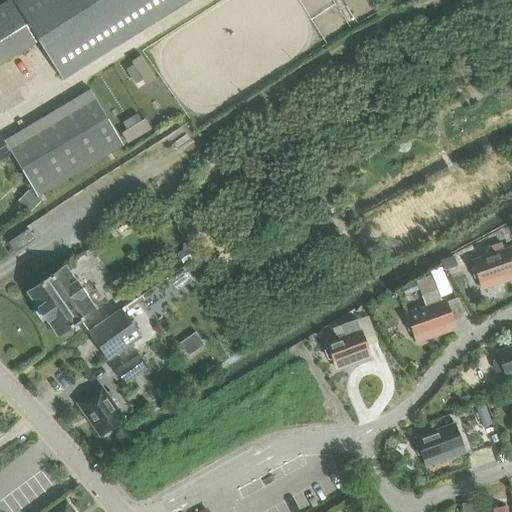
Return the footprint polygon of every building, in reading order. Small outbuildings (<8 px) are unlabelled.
[(11,0),(61,78),(140,29),(185,0),(11,0)] [(0,3),(0,63),(30,45),(3,2),(0,3)] [(154,77),(140,55),(131,61),(133,64),(126,68),(135,82),(142,78),(146,83),(154,77)] [(16,154),(39,194),(126,142),(93,87),(7,138),(16,154)] [(127,141),(150,128),(144,119),(141,121),(137,114),(123,122),(127,129),(121,133),(127,141)] [(0,163),(16,154),(7,138),(4,134),(0,136),(0,163)] [(28,228),(8,242),(14,252),(35,238),(28,228)] [(478,276),(480,282),(499,275),(501,280),(511,276),(511,251),(510,245),(472,259),(474,264),(470,267),(473,276),(478,276)] [(84,291),(65,264),(26,291),(57,335),(94,308),(84,293),(84,291)] [(412,329),(414,335),(433,328),(435,333),(454,326),(444,298),(406,312),(408,317),(405,320),(408,329),(412,329)] [(88,330),(108,358),(140,335),(120,307),(88,330)] [(349,364),(370,356),(356,319),(341,324),(344,334),(325,341),(327,346),(325,350),(328,357),(332,358),(334,364),(347,359),(349,364)] [(503,368),(505,373),(511,370),(511,344),(497,350),(499,355),(494,356),(492,361),(495,368),(499,370),(503,368)] [(421,387),(441,355),(431,349),(411,381),(421,387)] [(113,369),(123,384),(150,365),(139,350),(113,369)] [(76,401),(99,436),(124,419),(101,384),(76,401)] [(417,442),(414,445),(417,453),(422,453),(424,459),(443,452),(445,457),(464,450),(454,422),(415,436),(417,442)] [(46,511),(75,511),(65,498),(46,511)]
